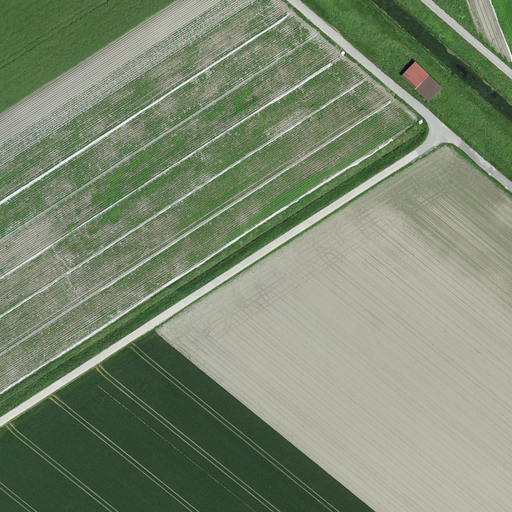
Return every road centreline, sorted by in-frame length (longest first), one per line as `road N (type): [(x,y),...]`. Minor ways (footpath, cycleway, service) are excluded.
road 1 (track): [(0,422),(446,132)]
road 2 (track): [(446,132),(292,0)]
